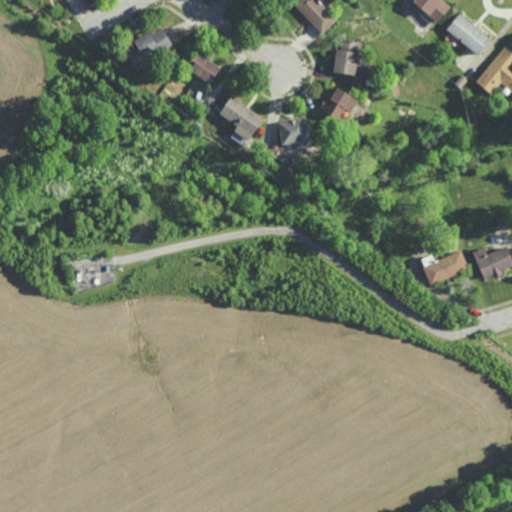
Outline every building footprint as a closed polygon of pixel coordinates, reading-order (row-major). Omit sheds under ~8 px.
[(322,33),(294,3),(297,0),(319,0),(337,19),(322,33)] [(437,21),(412,0),(444,0),(451,6),(437,21)] [(32,9),(27,5),(31,1),(35,5),(32,9)] [(477,54),(447,28),(460,12),(491,38),(477,54)] [(174,45),(136,69),(124,51),(136,44),(134,40),(148,31),(151,34),(163,27),(174,45)] [(358,52),(359,52),(356,75),(333,72),(336,49),(341,49),(342,39),(359,41),(358,52)] [(511,49),(511,92),(501,82),(491,94),(476,81),(506,44),(511,49)] [(209,83),(205,80),(205,81),(197,75),(192,80),(183,73),(187,67),(186,66),(198,51),(220,67),(209,83)] [(461,87),(454,81),(461,73),(468,79),(461,87)] [(350,112),(345,108),(337,120),(320,108),(335,84),(358,99),(350,112)] [(248,140),(234,130),(237,126),(219,113),(231,95),(264,118),(248,140)] [(467,106),(465,98),(472,96),(475,104),(467,106)] [(309,147),(301,148),(300,142),(281,144),(278,121),(306,117),(310,141),(308,141),(309,147)] [(499,131),(496,128),(502,121),(505,124),(499,131)] [(497,278),(493,280),(491,276),(485,278),(483,280),(481,276),(471,254),(475,252),(479,251),(482,249),(483,249),(487,256),(495,252),(505,248),(511,262),(511,267),(509,269),(500,273),(501,276),(500,276),(497,278)] [(468,270),(452,277),(447,279),(432,286),(431,287),(431,285),(423,268),(425,267),(421,260),(423,259),(425,258),(431,255),(433,258),(434,260),(435,262),(445,258),(450,256),(459,251),(468,269),(468,270)]
